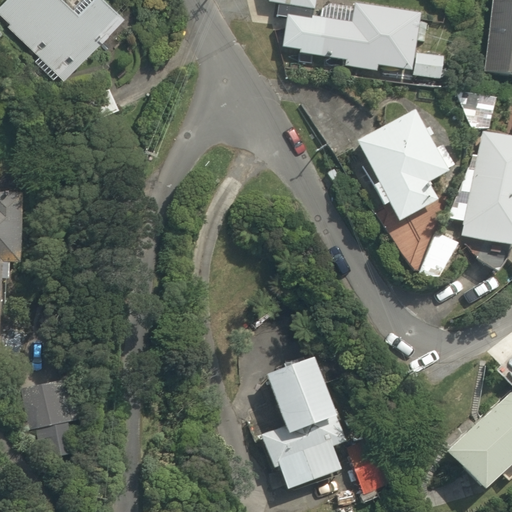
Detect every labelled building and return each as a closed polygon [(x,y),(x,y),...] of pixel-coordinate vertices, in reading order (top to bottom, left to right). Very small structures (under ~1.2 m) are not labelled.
[(56,75),(61,80),(120,16),(102,0),(86,0),(75,13),(61,0),(1,0),(0,2),(0,15),(8,23),(5,26),(37,56),(33,60),(51,79),(56,75)] [(264,0),(266,6),(275,7),(274,21),(281,22),(279,50),(294,51),(293,57),(342,62),(341,73),(374,76),(375,70),(407,73),(406,82),(438,85),(441,57),(413,54),(416,15),(316,6),(316,0),(264,0)] [(511,0),(490,0),(481,77),(511,80),(511,0)] [(96,123),(117,114),(108,91),(86,100),(96,123)] [(409,112),(350,145),(374,187),(366,192),(377,211),(384,207),(395,226),(431,205),(423,191),(446,178),(444,173),(452,168),(439,146),(431,151),(409,112)] [(511,140),(476,134),(468,179),(456,177),(448,221),(458,223),(455,242),(511,252),(511,246),(511,140)] [(0,283),(6,284),(7,267),(16,267),(20,196),(0,195),(0,283)] [(283,493),(336,473),(328,451),(343,445),(335,424),(338,423),(334,412),(328,415),(310,361),(261,379),(279,430),(257,438),(270,472),(275,470),(283,493)] [(71,424),(62,382),(19,391),(28,432),(35,431),(37,442),(43,441),(47,461),(70,456),(65,425),(71,424)] [(511,396),(510,394),(444,455),(478,495),(511,463),(511,396)] [(380,435),(343,449),(361,497),(398,482),(380,435)]
